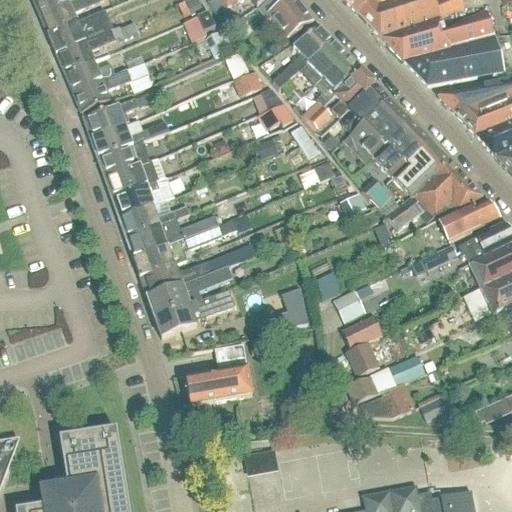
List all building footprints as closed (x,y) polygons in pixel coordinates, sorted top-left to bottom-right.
[(32,0),(29,1),(38,20),(73,5),(84,0),(67,8),(67,7),(63,0),(32,0)] [(38,20),(46,40),(76,28),(72,19),(98,8),(95,0),(84,0),(73,5),(38,20)] [(201,16),(194,0),(185,4),(185,5),(182,6),(183,7),(177,10),(183,24),(189,21),(201,16)] [(217,0),(207,7),(214,20),(225,14),(246,0),(247,0),(256,13),(275,0),(217,0)] [(275,0),(256,13),(262,22),(266,19),(292,2),(290,0),(275,0)] [(338,0),(354,16),(402,0),(338,0)] [(430,0),(402,0),(354,16),(379,42),(450,19),(462,13),(457,0),(447,0),(433,7),(430,0)] [(311,27),(292,2),(266,19),(262,22),(262,23),(266,20),(285,44),(311,27)] [(207,18),(195,23),(182,29),(191,47),(206,41),(204,37),(214,33),(207,18)] [(391,54),(402,66),(449,54),(492,43),(486,24),(457,30),(442,35),(438,24),(450,19),(379,42),(391,54)] [(46,40),(55,60),(118,33),(114,22),(105,25),(80,37),(76,28),(46,40)] [(55,60),(63,80),(93,67),(88,57),(121,44),(122,43),(123,45),(137,39),(133,28),(119,34),(118,33),(55,60)] [(299,62),(285,74),(272,87),(278,94),(293,82),(298,76),(299,77),(330,47),(316,33),(292,55),(299,62)] [(226,57),(216,38),(203,45),(213,63),(226,57)] [(426,91),(503,77),(492,43),(449,54),(402,66),(413,78),(426,91)] [(344,61),(330,47),(299,77),(313,91),(344,61)] [(314,105),(321,111),(358,75),(344,61),(313,91),(320,99),(314,105)] [(63,80),(72,100),(114,82),(113,80),(109,70),(96,76),(93,67),(63,80)] [(106,97),(130,87),(148,80),(144,68),(113,80),(114,82),(72,100),(80,118),(109,106),(106,97)] [(329,115),(338,123),(345,117),(372,90),(358,75),(321,111),(322,112),(332,101),(338,106),(329,115)] [(252,76),(243,81),(232,86),(239,104),(252,98),(261,94),(252,76)] [(451,117),(463,129),(500,113),(498,110),(511,104),(511,103),(511,101),(511,100),(511,87),(483,93),(485,99),(451,117)] [(340,131),(349,139),(386,104),(372,90),(345,117),(338,123),(338,124),(346,116),(351,121),(340,131)] [(305,101),(297,92),(287,102),(295,110),(305,101)] [(436,102),(451,117),(485,99),(483,93),(436,102)] [(152,96),(137,103),(141,113),(156,106),(152,96)] [(463,129),(474,140),(511,124),(511,100),(511,101),(511,103),(511,104),(498,110),(500,113),(463,129)] [(359,153),(370,163),(408,127),(386,104),(349,139),(348,141),(360,153),(359,153)] [(124,131),(120,120),(137,113),(133,105),(116,112),(81,124),(88,144),(124,132),(124,131)] [(270,115),(259,120),(255,123),(260,132),(262,130),(266,137),(279,129),(281,132),(292,125),(282,109),(271,116),(270,115)] [(320,112),(311,121),(307,125),(317,135),(330,122),(320,112)] [(305,127),(307,125),(311,121),(306,115),(299,121),(305,127)] [(474,140),(493,161),(511,153),(511,124),(474,140)] [(88,144),(95,165),(131,152),(141,148),(168,138),(164,129),(142,137),(138,127),(124,131),(124,132),(88,144)] [(371,164),(389,183),(427,146),(408,127),(370,163),(371,164)] [(289,139),(297,151),(309,146),(300,132),(289,139)] [(257,166),(277,159),(272,144),(252,152),(257,166)] [(297,151),(298,152),(307,166),(318,159),(309,146),(297,151)] [(390,184),(408,204),(447,166),(427,146),(389,183),(390,184)] [(95,165),(103,185),(142,170),(149,168),(141,148),(131,152),(95,165)] [(511,153),(493,161),(511,181),(511,153)] [(103,185),(110,205),(145,192),(153,189),(159,186),(153,166),(149,168),(142,170),(103,185)] [(432,222),(434,225),(459,213),(460,214),(480,203),(447,166),(408,204),(410,205),(411,204),(416,209),(389,230),(393,234),(396,238),(417,222),(425,229),(430,224),(432,222)] [(330,185),(336,198),(348,193),(342,179),(330,185)] [(110,205),(117,224),(152,212),(165,206),(173,203),(166,184),(159,186),(153,189),(145,192),(110,205)] [(361,195),(369,205),(381,193),(372,184),(361,195)] [(117,224),(124,245),(161,231),(175,225),(187,220),(184,212),(170,218),(165,206),(152,212),(117,224)] [(484,206),(438,227),(448,247),(497,224),(484,206)] [(371,217),(360,222),(365,234),(376,229),(371,217)] [(124,245),(131,264),(170,251),(222,229),(222,228),(218,220),(213,222),(213,221),(179,235),(175,225),(161,231),(124,245)] [(131,264),(138,284),(174,271),(174,270),(185,266),(185,265),(190,263),(187,256),(221,243),(236,237),(232,224),(222,228),(222,229),(170,251),(131,264)] [(467,269),(511,247),(511,240),(503,229),(456,253),(461,262),(463,261),(467,269)] [(511,247),(467,269),(468,270),(479,293),(479,294),(511,278),(511,247)] [(433,258),(439,272),(453,266),(452,264),(455,263),(449,250),(433,258)] [(138,284),(146,305),(185,289),(227,274),(227,273),(229,273),(228,270),(245,264),(242,255),(237,257),(236,255),(204,269),(177,279),(174,271),(138,284)] [(146,305),(153,325),(188,311),(200,306),(198,299),(225,288),(224,287),(231,284),(227,274),(185,289),(146,305)] [(319,312),(331,307),(340,302),(329,275),(308,285),(319,312)] [(511,278),(479,294),(491,318),(511,308),(511,278)] [(352,296),(340,302),(331,307),(343,330),(364,319),(352,296)] [(175,339),(197,332),(195,326),(234,313),(228,297),(200,306),(188,311),(153,325),(160,344),(175,339)] [(511,308),(491,318),(491,319),(473,328),(478,339),(497,330),(492,319),(501,314),(511,334),(511,308)] [(348,356),(365,348),(382,341),(372,321),(339,336),(344,347),(348,356)] [(405,332),(408,356),(430,354),(427,329),(405,332)] [(378,372),(367,349),(345,359),(356,383),(378,372)] [(245,373),(244,364),(242,350),(213,355),(216,373),(217,378),(184,385),(184,386),(189,411),(250,400),(245,374),(245,373)] [(345,392),(344,393),(352,411),(354,410),(356,409),(357,409),(371,403),(371,402),(377,400),(424,379),(416,361),(369,382),(363,384),(345,392)] [(359,412),(365,423),(391,423),(398,420),(388,399),(359,412)] [(424,428),(439,421),(442,430),(458,423),(454,414),(447,399),(417,413),(424,428)] [(0,511),(127,511),(115,435),(58,445),(68,508),(42,511),(0,511),(0,492),(18,445),(0,447),(0,511)] [(271,458),(245,463),(247,472),(272,467),(271,458)] [(472,511),(470,497),(431,504),(430,499),(429,499),(417,501),(415,492),(361,502),(362,511),(472,511)]
